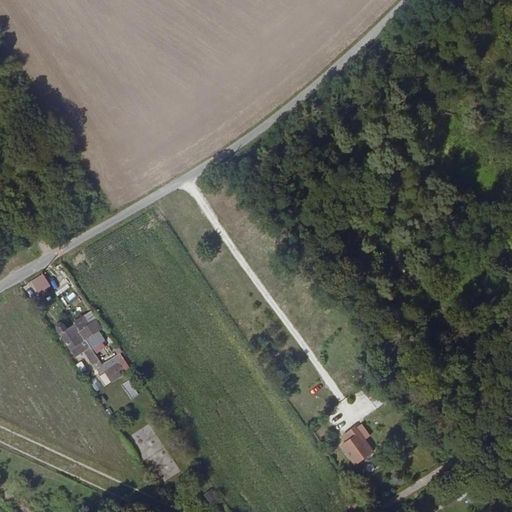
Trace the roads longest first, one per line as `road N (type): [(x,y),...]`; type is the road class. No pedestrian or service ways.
road 1 (unclassified): [(400,0),(322,74),(199,169),(0,288)]
road 2 (track): [(342,405),(182,178)]
road 3 (track): [(511,408),(366,511)]
